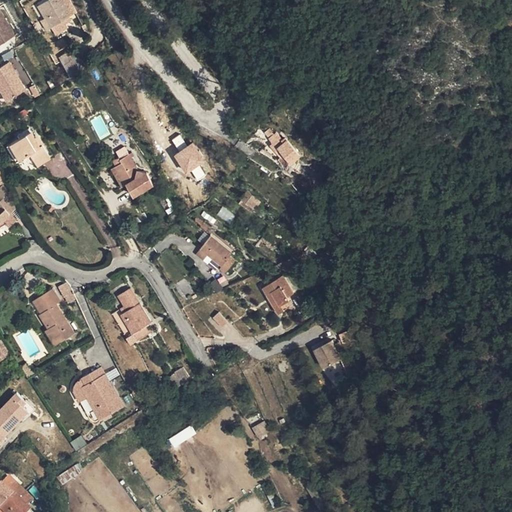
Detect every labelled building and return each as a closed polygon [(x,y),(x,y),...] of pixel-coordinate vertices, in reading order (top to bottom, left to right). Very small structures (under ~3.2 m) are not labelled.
[(46,20),(58,14),(63,12),(67,10),(62,0),(36,0),(41,9),(46,20)] [(62,0),(67,10),(70,8),(66,0),(62,0)] [(41,22),(46,20),(41,9),(36,12),(41,22)] [(0,36),(3,43),(14,36),(0,12),(0,36)] [(60,18),(58,14),(46,20),(50,27),(62,21),(60,18)] [(51,47),(66,67),(81,56),(83,54),(68,34),(51,47)] [(0,84),(1,84),(4,88),(1,91),(7,101),(26,89),(9,62),(0,67),(0,84)] [(290,133),(281,123),(274,129),(278,134),(276,136),(286,147),(284,149),(291,157),(296,153),(297,154),(306,147),(292,131),(290,133)] [(33,129),(25,134),(43,166),(51,161),(33,129)] [(43,166),(25,134),(20,136),(22,139),(8,146),(18,162),(30,156),(38,169),(43,166)] [(180,135),(172,140),(178,150),(186,145),(180,135)] [(194,144),(175,157),(186,173),(205,161),(194,144)] [(30,156),(18,162),(20,168),(26,165),(31,173),(38,169),(30,156)] [(123,166),(116,170),(112,172),(123,190),(127,188),(134,199),(154,187),(147,175),(137,173),(128,158),(121,162),(123,166)] [(112,163),(116,170),(123,166),(121,162),(119,160),(112,163)] [(253,195),(257,189),(245,180),(240,187),(253,195)] [(0,222),(3,220),(9,227),(17,220),(10,213),(20,204),(7,182),(0,188),(0,222)] [(10,213),(17,220),(25,213),(20,204),(10,213)] [(134,212),(127,217),(133,225),(140,220),(134,212)] [(139,235),(147,230),(140,220),(133,225),(139,235)] [(211,236),(201,248),(202,249),(197,255),(204,260),(209,254),(223,265),(220,269),(226,274),(236,262),(230,257),(233,253),(211,236)] [(271,284),(260,291),(265,298),(269,295),(278,309),(283,306),(288,303),(286,299),(292,295),(280,278),(275,281),(277,283),(273,286),(271,284)] [(58,286),(65,304),(75,300),(68,282),(58,286)] [(37,315),(47,329),(49,328),(58,343),(73,334),(54,305),(58,302),(50,289),(33,300),(42,312),(37,315)] [(133,334),(151,323),(128,289),(117,296),(127,311),(121,315),(133,334)] [(269,295),(265,298),(278,317),(286,311),(283,306),(278,309),(269,295)] [(219,312),(213,318),(223,328),(229,322),(219,312)] [(153,327),(151,323),(133,334),(121,315),(115,319),(131,345),(152,332),(151,329),(153,327)] [(49,328),(47,329),(45,331),(54,346),(58,343),(49,328)] [(337,344),(332,346),(330,342),(313,349),(322,368),(338,361),(335,354),(340,352),(337,344)] [(82,388),(101,420),(123,407),(100,367),(81,378),(86,386),(82,388)] [(0,436),(2,439),(27,414),(22,408),(25,404),(16,394),(0,409),(0,436)] [(192,427),(168,438),(173,446),(196,435),(192,427)] [(0,497),(0,506),(6,511),(18,511),(26,503),(6,485),(1,490),(4,493),(0,497)] [(26,503),(18,511),(25,511),(30,507),(26,503)]
